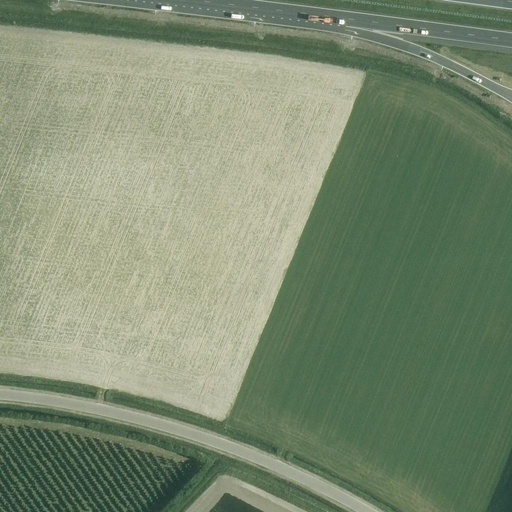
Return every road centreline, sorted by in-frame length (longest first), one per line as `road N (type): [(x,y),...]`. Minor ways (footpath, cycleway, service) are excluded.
road 1 (unclassified): [(0,393),(192,433),(365,511)]
road 2 (motorway): [(346,19),(511,40)]
road 3 (motorway): [(346,19),(494,88)]
road 4 (motorway): [(188,0),(346,19)]
